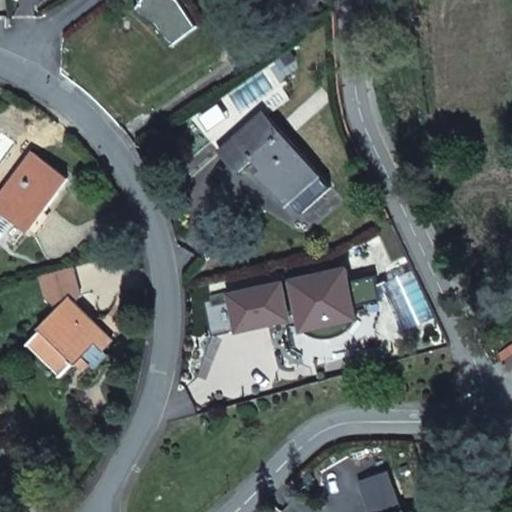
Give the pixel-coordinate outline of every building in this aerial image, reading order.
[(145,0),(163,13),(178,34),(204,15),(193,0),(145,0)] [(389,87),(391,104),(413,102),(411,85),(389,87)] [(259,173),(288,205),(298,216),(332,187),(322,176),(264,110),(219,150),(239,172),(254,158),(264,169),(259,173)] [(0,206),(14,217),(29,229),(68,178),(34,153),(0,198),(0,206)] [(0,236),(14,217),(0,206),(0,236)] [(78,359),(88,368),(126,328),(110,312),(99,323),(77,301),(84,293),(76,265),(43,274),(49,295),(63,308),(30,343),(65,373),(78,359)] [(345,269),(204,301),(212,335),(289,317),(290,322),(301,320),(303,330),(307,333),(317,337),(325,338),(340,334),(352,324),(356,319),(353,306),(380,300),(374,275),(347,281),(345,269)] [(403,511),(389,470),(360,480),(370,511),(403,511)] [(82,490),(73,498),(75,500),(84,492),(82,490)]
